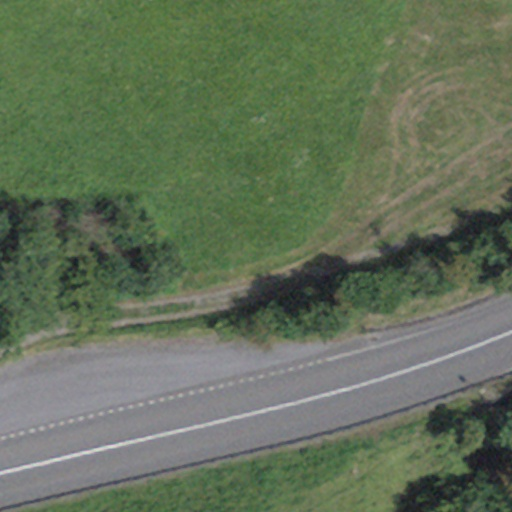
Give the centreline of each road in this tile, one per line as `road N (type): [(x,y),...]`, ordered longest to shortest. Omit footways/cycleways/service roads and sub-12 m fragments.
road 1 (secondary): [(0,478),(343,392),(511,330)]
road 2 (track): [(511,207),(372,260),(53,325),(0,347)]
